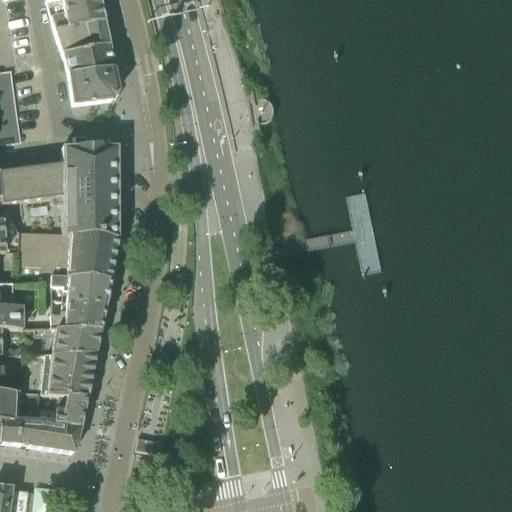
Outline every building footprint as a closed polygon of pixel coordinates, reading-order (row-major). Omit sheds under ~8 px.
[(53,33),(67,31),(102,25),(95,0),(79,0),(60,3),(46,6),(50,19),(53,33)] [(102,25),(67,31),(53,33),(60,56),(73,54),(107,48),(102,25)] [(107,48),(73,54),(60,56),(66,77),(79,76),(112,72),(107,48)] [(112,72),(79,76),(66,77),(71,109),(87,107),(109,104),(116,94),(112,72)] [(0,148),(20,145),(15,109),(10,73),(0,74),(0,148)] [(115,241),(115,173),(115,151),(87,151),(58,151),(60,168),(55,169),(0,175),(0,205),(0,208),(58,201),(60,200),(60,237),(96,237),(115,241)] [(49,279),(107,284),(115,241),(96,237),(60,237),(17,235),(16,278),(32,278),(32,287),(50,287),(49,279)] [(64,305),(102,308),(107,284),(49,279),(50,287),(66,290),(64,305)] [(21,309),(10,310),(10,287),(0,286),(0,331),(21,331),(21,309)] [(49,332),(98,333),(102,308),(64,305),(63,318),(49,318),(49,332)] [(49,358),(93,357),(98,333),(49,332),(33,332),(33,341),(52,341),(49,358)] [(64,400),(84,400),(93,357),(49,358),(44,397),(64,400)] [(0,422),(12,422),(13,395),(0,394),(0,422)] [(52,425),(78,430),(84,400),(64,400),(60,422),(53,420),(52,425)] [(0,422),(0,446),(14,448),(71,457),(78,430),(52,425),(40,424),(12,422),(0,422)] [(152,432),(147,455),(157,457),(162,434),(152,432)] [(0,489),(0,511),(18,511),(19,507),(23,508),(25,493),(0,489)]
